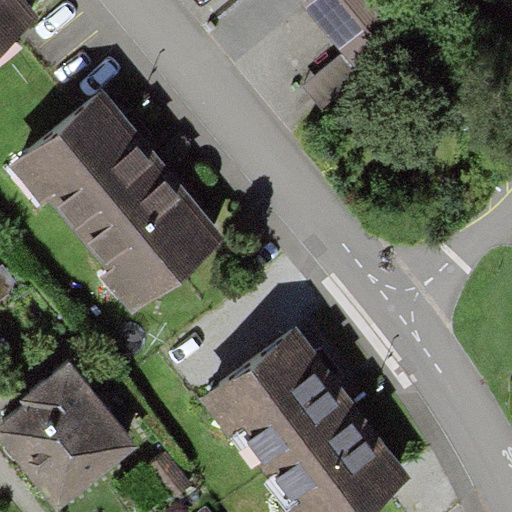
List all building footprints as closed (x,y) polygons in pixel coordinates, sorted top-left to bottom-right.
[(0,0),(0,27),(35,0),(0,0)] [(403,0),(309,0),(345,43),(305,76),(326,100),(421,21),(403,0)] [(9,148),(41,188),(48,183),(101,249),(94,255),(130,299),(228,220),(105,69),(9,148)] [(305,320),(227,380),(328,511),(356,511),(417,466),(305,320)] [(71,341),(20,381),(24,386),(0,405),(0,420),(59,494),(141,428),(71,341)]
